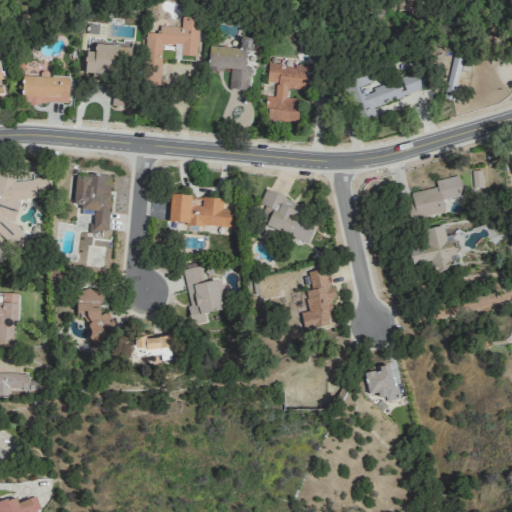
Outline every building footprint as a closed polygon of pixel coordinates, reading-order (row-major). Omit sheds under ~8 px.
[(159,84),(162,43),(174,44),(174,50),(180,51),(180,55),(196,56),(198,26),(191,25),(192,16),(181,16),(180,27),(159,25),(158,33),(145,32),(142,83),(159,84)] [(249,89),(250,66),(245,66),(246,51),(252,51),(253,38),(240,37),(239,48),(208,46),(207,69),(230,70),(229,88),(249,89)] [(463,57),(454,54),(442,98),(451,100),(463,57)] [(297,122),(298,98),(286,97),(287,87),(310,89),(312,65),(293,63),(293,67),(279,66),(279,63),(268,62),(267,81),(275,82),(274,96),(265,96),(264,107),(268,108),(267,120),(297,122)] [(425,89),(419,72),(361,90),(359,85),(369,82),(368,77),(344,84),(356,125),(376,119),(372,105),(425,89)] [(68,104),(69,78),(23,76),(22,102),(68,104)] [(126,95),(112,94),(112,105),(126,106),(126,95)] [(471,170),(472,187),(482,187),(481,169),(471,170)] [(111,177),(75,174),(73,203),(80,204),(80,209),(94,210),(92,224),(89,224),(89,230),(106,232),(111,177)] [(444,212),(442,199),(462,195),(458,175),(435,180),(436,187),(405,194),(410,219),(444,212)] [(306,208),(265,189),(252,218),(307,243),(315,226),(301,220),(306,208)] [(231,227),(232,209),(221,208),(222,198),(170,195),(168,223),(231,227)] [(456,254),(452,235),(445,237),(443,225),(425,229),(428,246),(410,249),(413,263),(431,260),(434,271),(451,268),(449,256),(456,254)] [(204,282),(200,263),(182,266),(191,324),(205,321),(204,313),(223,309),(218,279),(204,282)] [(303,330),(329,326),(327,311),(332,310),(330,297),(331,296),(327,268),(308,272),(311,292),(304,293),(307,310),(300,311),(303,330)] [(110,329),(111,313),(100,313),(101,290),(77,289),(76,311),(88,312),(87,342),(106,343),(106,329),(110,329)] [(16,303),(1,302),(2,293),(0,293),(0,344),(14,345),(16,303)] [(171,359),(168,335),(136,339),(136,345),(128,346),(130,364),(171,359)] [(363,373),(368,394),(377,392),(379,401),(397,397),(390,364),(378,367),(378,370),(363,373)] [(0,395),(9,395),(9,388),(27,389),(27,373),(0,372),(0,395)] [(0,511),(34,511),(40,510),(35,496),(17,502),(15,496),(0,500),(0,511)]
